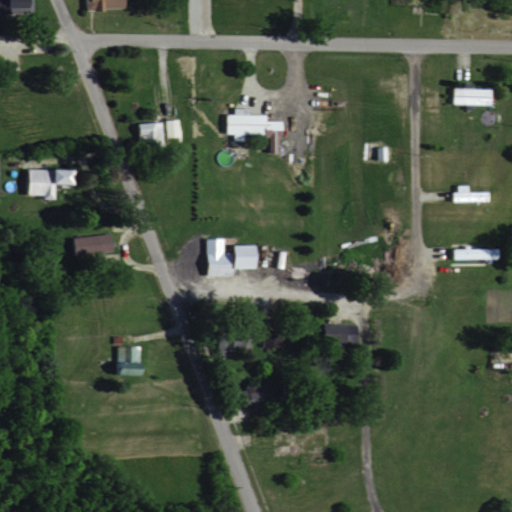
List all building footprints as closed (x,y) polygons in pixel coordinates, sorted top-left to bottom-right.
[(25,0),(0,0),(0,10),(25,11),(25,0)] [(78,0),(78,9),(122,8),(122,0),(78,0)] [(444,103),(486,105),(486,88),(445,87),(444,103)] [(258,114),(218,113),(217,133),(226,133),(226,136),(261,137),(260,152),(271,152),(272,120),(258,119),(258,114)] [(161,137),(176,136),(175,118),(160,119),(161,137)] [(159,145),(158,122),(132,123),(132,129),(142,129),(143,146),(159,145)] [(46,184),(59,185),(60,169),(17,168),(17,194),(32,194),(32,198),(46,199),(46,184)] [(460,190),(460,183),(451,183),(450,190),(443,190),(443,200),(483,200),(483,190),(460,190)] [(65,257),(107,255),(106,233),(64,235),(65,257)] [(198,274),(224,273),(223,267),(250,266),(249,242),(216,243),(216,236),(197,236),(198,274)] [(461,247),(461,246),(444,246),(444,258),(487,257),(487,246),(461,247)] [(349,323),(321,324),(321,344),(349,343),(349,323)] [(208,351),(234,350),(233,328),(207,329),(208,351)] [(135,373),(135,361),(131,361),(131,344),(109,344),(109,356),(102,356),(102,373),(135,373)]
